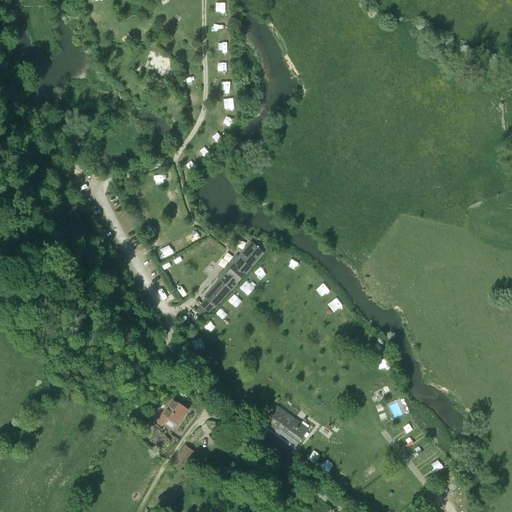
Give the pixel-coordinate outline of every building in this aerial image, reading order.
[(109,39),(118,41),(119,32),(111,30),(109,39)] [(229,33),(220,33),(220,45),(229,45),(229,33)] [(234,88),(224,88),(225,102),(234,101),(234,88)] [(229,114),(238,115),(239,107),(230,105),(229,114)] [(172,169),(160,174),(163,183),(175,178),(172,169)] [(170,198),(179,195),(176,186),(167,189),(170,198)] [(263,253),(253,243),(251,242),(238,257),(236,255),(217,277),(220,280),(204,297),(206,299),(200,305),(209,313),(214,307),(215,307),(230,290),(231,291),(251,268),(250,267),(263,253)] [(309,270),(304,278),(313,283),(317,275),(309,270)] [(318,289),(324,297),(330,292),(324,284),(318,289)] [(334,311),(343,305),(338,297),(329,303),(334,311)] [(350,315),(343,321),(350,329),(357,324),(350,315)] [(176,425),(187,410),(173,399),(156,422),(161,426),(163,423),(173,430),(176,425)] [(286,459),(288,456),(294,447),(307,430),(277,408),(264,426),(267,428),(259,439),(286,459)] [(178,456),(175,460),(184,467),(193,453),(190,451),(185,447),(178,456)] [(373,464),(364,470),(371,481),(380,475),(373,464)]
